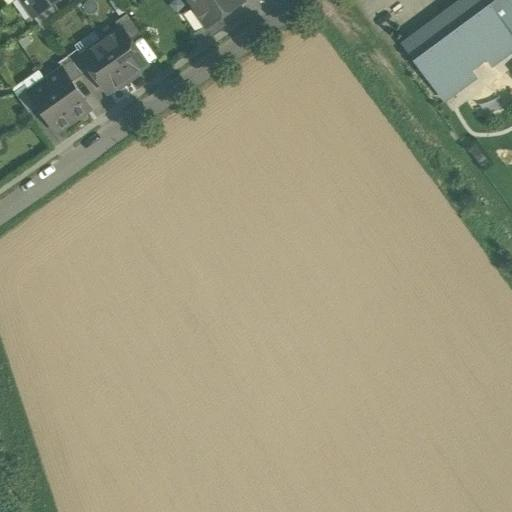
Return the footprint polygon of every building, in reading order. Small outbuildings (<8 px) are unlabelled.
[(21,0),(33,16),(53,3),(56,0),(21,0)] [(243,0),(202,0),(193,7),(206,26),(207,27),(221,17),(244,1),(243,0)] [(442,15),(404,44),(419,65),(433,83),(433,84),(441,95),(442,95),(444,98),(473,77),(467,69),(486,56),(491,64),(511,48),(511,0),(464,0),(443,16),(442,15)] [(53,3),(33,16),(40,26),(60,12),(53,3)] [(140,34),(126,15),(116,22),(120,29),(121,28),(130,41),(140,34)] [(206,26),(194,34),(201,45),(227,27),(221,17),(207,27),(206,26)] [(130,41),(121,28),(120,29),(101,42),(129,81),(137,75),(138,71),(147,65),(130,41)] [(101,42),(82,55),(91,69),(108,92),(117,86),(121,87),(129,81),(101,42)] [(82,55),(77,49),(68,56),(81,76),(91,69),(82,55)] [(81,76),(68,56),(58,63),(62,69),(72,83),(81,76)] [(72,83),(62,69),(46,81),(73,120),(90,109),(72,83)] [(73,120),(46,81),(30,92),(29,92),(38,105),(57,132),(73,120)] [(26,85),(15,93),(29,112),(38,105),(29,92),(30,92),(26,85)] [(493,163),(478,143),(470,150),(484,169),(493,163)]
